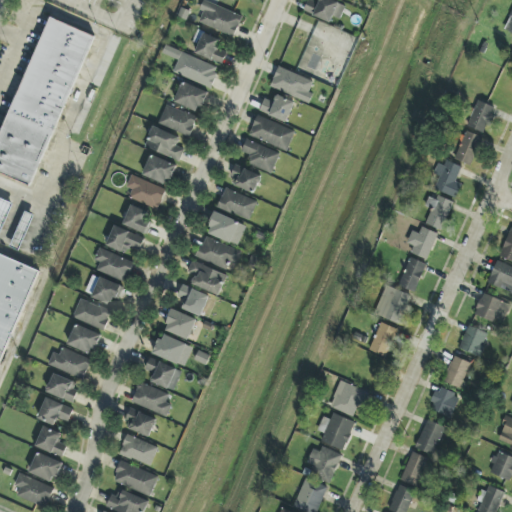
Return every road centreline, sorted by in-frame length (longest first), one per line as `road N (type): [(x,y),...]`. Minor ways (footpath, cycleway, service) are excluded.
road 1 (residential): [(279,0),(110,386),(72,511)]
road 2 (residential): [(356,511),(511,167)]
